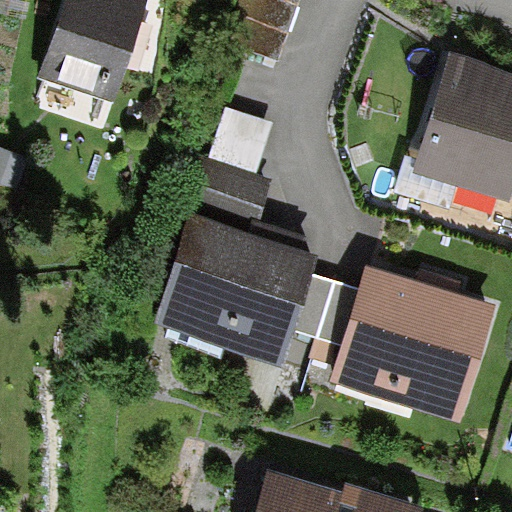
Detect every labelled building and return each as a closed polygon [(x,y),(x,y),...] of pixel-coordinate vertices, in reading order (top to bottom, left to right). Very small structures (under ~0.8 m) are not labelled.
[(146,0),(63,0),(39,77),(115,101),(146,0)] [(274,57),(295,0),(234,0),(221,38),(274,57)] [(511,71),(451,51),(410,170),(509,204),(511,196),(511,71)] [(210,160),(256,175),(273,124),(226,109),(210,160)] [(18,154),(0,149),(0,184),(10,187),(18,154)] [(192,216),(255,236),(274,182),(256,175),(210,160),(192,216)] [(255,236),(192,216),(155,324),(278,366),(291,327),(309,272),(315,256),(255,236)] [(459,420),(497,305),(369,264),(361,288),(342,344),(331,379),(459,420)] [(361,288),(309,272),(291,327),(342,344),(361,288)] [(347,496),(272,471),(258,511),(421,511),(424,504),(352,480),(347,496)]
